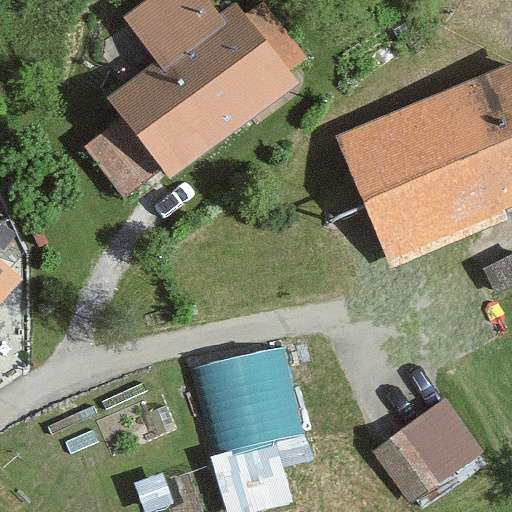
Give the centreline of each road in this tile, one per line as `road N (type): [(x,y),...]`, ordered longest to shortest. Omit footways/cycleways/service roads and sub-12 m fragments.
road 1 (unclassified): [(0,411),(121,357),(377,299)]
road 2 (track): [(377,299),(511,239)]
